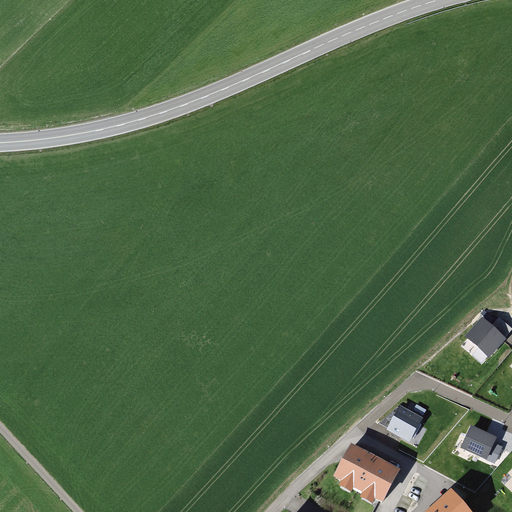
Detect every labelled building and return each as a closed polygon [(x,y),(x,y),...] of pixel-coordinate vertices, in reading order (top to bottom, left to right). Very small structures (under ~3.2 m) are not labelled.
[(506,338),(482,317),(465,336),(488,357),(506,338)] [(421,419),(401,408),(389,429),(409,440),(421,419)] [(497,437),(470,425),(460,448),(495,463),(502,446),(494,443),(497,437)] [(399,469),(351,444),(334,476),(382,501),(399,469)] [(470,511),(451,491),(426,511),(470,511)]
